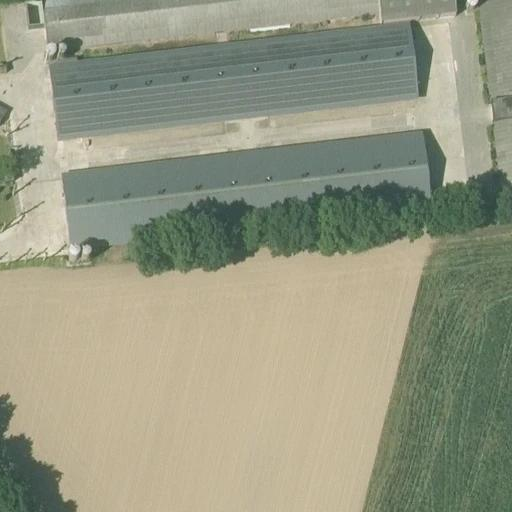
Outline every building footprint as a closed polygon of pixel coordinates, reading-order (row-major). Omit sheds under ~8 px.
[(452,0),(91,0),(41,6),(46,56),(378,17),(379,27),(455,18),(452,0)] [(511,0),(476,0),(500,201),(511,199),(511,0)] [(408,29),(48,72),(57,142),(416,99),(408,29)] [(61,181),(69,251),(429,210),(421,140),(61,181)] [(12,174),(3,175),(4,187),(13,186),(12,174)] [(55,261),(57,263),(59,264),(62,264),(64,263),(66,262),(68,260),(69,258),(69,255),(69,253),(67,251),(65,249),(63,248),(60,248),(57,249),(55,251),(54,253),(53,256),(54,258),(55,261)]
